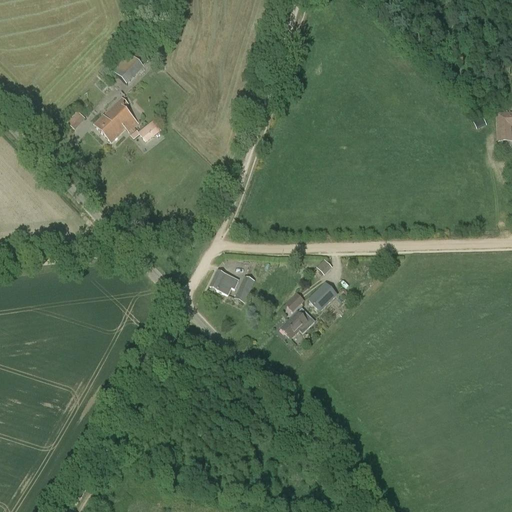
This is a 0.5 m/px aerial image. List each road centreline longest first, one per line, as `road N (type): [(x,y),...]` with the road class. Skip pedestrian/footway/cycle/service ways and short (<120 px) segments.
road 1 (tertiary): [(364,511),(294,420),(131,251)]
road 2 (track): [(215,247),(511,243)]
road 3 (track): [(298,0),(215,247)]
road 4 (track): [(183,306),(68,511)]
road 5 (tertiary): [(0,115),(131,251)]
road 6 (track): [(131,251),(0,267)]
